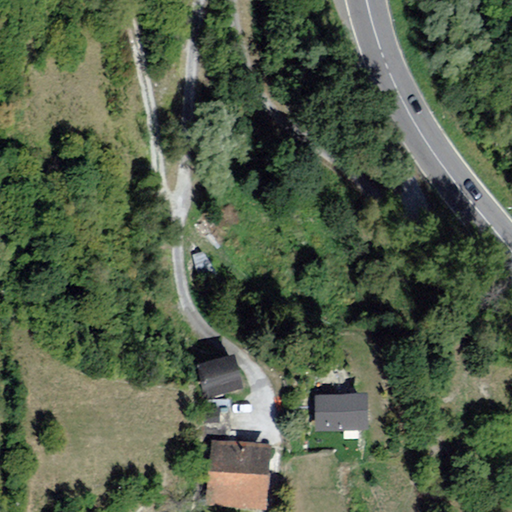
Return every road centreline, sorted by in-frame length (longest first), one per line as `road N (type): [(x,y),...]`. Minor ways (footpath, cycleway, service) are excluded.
road 1 (track): [(199,0),(177,272),(194,317),(255,378),(267,428)]
road 2 (track): [(388,69),(373,80),(370,96),(417,188),(410,203),(387,198),(263,92),(240,39),(235,0)]
road 3 (secondary): [(366,0),(407,110),(511,251)]
road 4 (track): [(179,205),(163,196),(126,0)]
